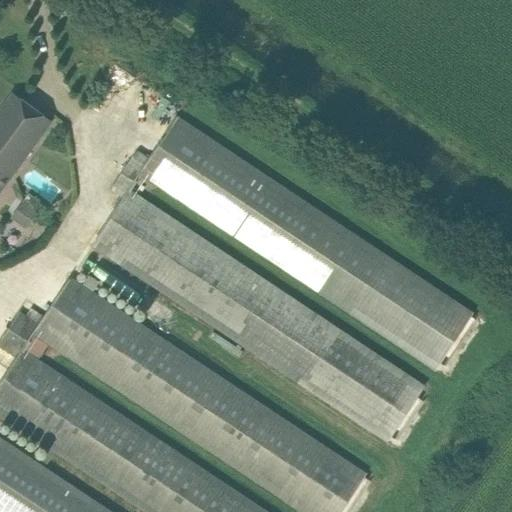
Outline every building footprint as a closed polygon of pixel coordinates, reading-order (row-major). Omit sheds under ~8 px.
[(0,191),(51,121),(13,93),(0,110),(0,191)] [(147,165),(141,175),(435,372),(473,313),(179,117),(147,165)] [(125,198),(93,246),(387,441),(395,429),(417,397),(425,385),(131,190),(141,175),(147,165),(134,156),(112,189),(125,198)] [(12,218),(29,229),(48,201),(51,203),(61,188),(32,168),(21,183),(31,190),(12,218)] [(340,511),(366,474),(71,278),(39,326),(19,312),(0,341),(0,345),(18,358),(0,384),(0,414),(147,511),(267,511),(24,350),(35,334),(303,511),(340,511)] [(116,511),(0,435),(0,511),(116,511)]
